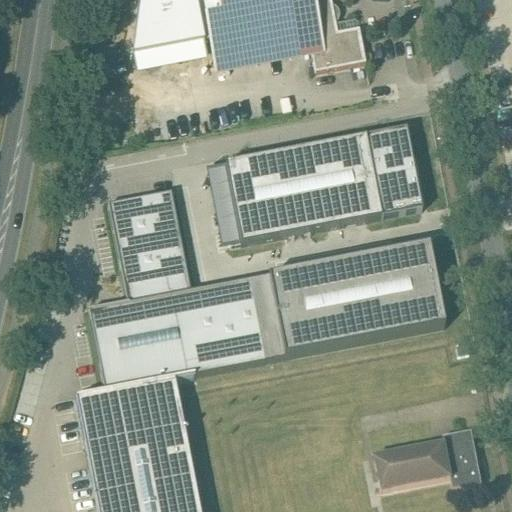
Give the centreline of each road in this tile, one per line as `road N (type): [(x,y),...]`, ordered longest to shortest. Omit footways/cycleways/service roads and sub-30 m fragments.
road 1 (residential): [(511,316),(448,0)]
road 2 (primary): [(0,241),(39,0)]
